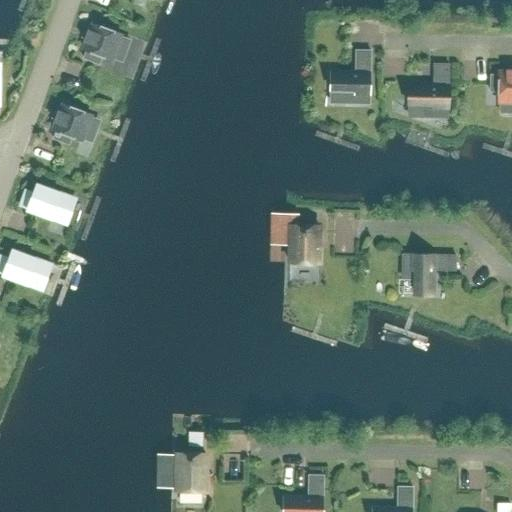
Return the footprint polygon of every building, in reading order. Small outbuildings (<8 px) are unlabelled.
[(110,60),(120,34),(93,24),(91,31),(88,30),(84,42),(86,43),(84,50),(86,50),(83,58),(98,64),(101,56),(110,60)] [(346,90),(346,103),(369,103),(370,51),(354,50),(354,72),(329,72),(329,90),(346,90)] [(423,104),(423,116),(447,117),(448,64),(433,64),(432,86),(407,85),(407,104),(423,104)] [(497,101),(511,101),(511,70),(505,70),(505,73),(498,73),(498,75),(490,75),(489,91),(497,91),(497,101)] [(80,140),(90,115),(63,105),(60,111),(58,110),(53,122),(56,123),(53,130),(56,131),(53,139),(68,144),(71,137),(80,140)] [(26,189),(20,205),(27,208),(27,209),(52,218),(52,217),(64,222),(72,199),(60,194),(61,193),(37,184),(34,192),(26,189)] [(289,260),(293,260),(293,264),(313,264),(313,260),(318,260),(318,226),(297,225),(297,214),(290,214),(289,260)] [(1,255),(0,258),(0,272),(3,274),(3,275),(27,284),(28,283),(39,287),(48,264),(36,260),(36,259),(12,250),(9,258),(1,255)] [(455,255),(403,254),(402,278),(414,278),(414,294),(432,295),(433,270),(454,270),(455,255)] [(189,432),(188,445),(201,445),(201,433),(189,432)] [(175,488),(179,488),(179,491),(200,492),(200,488),(204,488),(205,454),(176,453),(175,488)] [(322,511),(323,475),(307,475),(307,497),(282,497),(281,511),(322,511)] [(410,511),(411,487),(397,487),(396,508),(371,508),(371,511),(410,511)]
